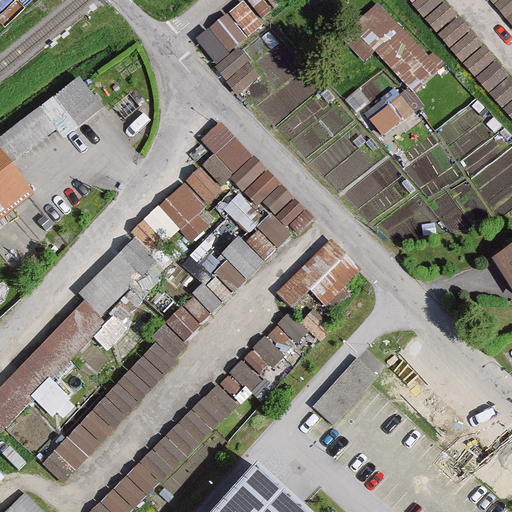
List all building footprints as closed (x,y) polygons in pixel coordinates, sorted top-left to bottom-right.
[(244,0),(196,37),(236,90),(260,72),(239,45),(296,0),(244,0)] [(411,0),(511,120),(511,78),(446,0),(411,0)] [(511,0),(490,0),(511,25),(511,0)] [(387,10),(359,35),(414,97),(442,72),(387,10)] [(6,138),(25,162),(71,117),(59,94),(6,138)] [(402,95),(369,119),(381,135),(414,112),(402,95)] [(312,218),(219,122),(204,136),(297,233),(312,218)] [(212,155),(131,232),(151,253),(232,176),(212,155)] [(0,218),(26,198),(0,164),(0,218)] [(157,342),(39,462),(60,483),(179,362),(175,358),(187,346),(184,343),(292,234),(273,215),(152,338),(157,342)] [(332,241),(278,292),(292,307),(309,291),(324,307),(362,272),(332,241)] [(511,252),(492,265),(511,295),(511,252)] [(82,302),(0,389),(0,432),(103,322),(82,302)] [(297,314),(92,511),(137,511),(319,337),(297,314)] [(358,360),(314,406),(335,426),(372,387),(378,380),(358,360)] [(295,511),(252,473),(217,511),(295,511)] [(43,511),(27,493),(7,511),(43,511)]
